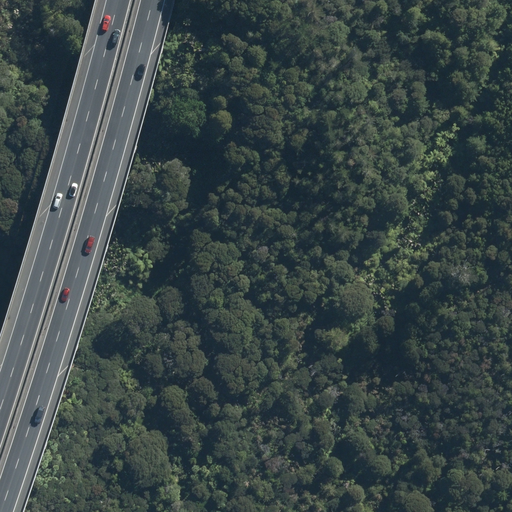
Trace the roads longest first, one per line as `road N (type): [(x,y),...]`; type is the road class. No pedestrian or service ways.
road 1 (motorway): [(153,0),(1,511)]
road 2 (motorway): [(0,408),(118,0)]
